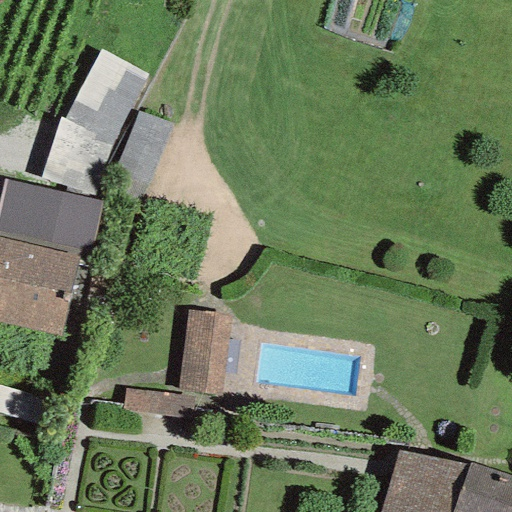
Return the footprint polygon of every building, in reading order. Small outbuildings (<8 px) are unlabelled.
[(153,79),(101,52),(59,127),(38,180),(99,195),(113,153),(153,79)] [(122,167),(150,177),(170,122),(142,112),(122,167)] [(101,202),(4,179),(0,195),(0,228),(91,249),(101,202)] [(0,321),(62,337),(79,260),(0,238),(0,321)] [(220,396),(229,315),(187,311),(177,391),(220,396)] [(190,420),(194,399),(125,389),(122,410),(190,420)] [(397,451),(379,511),(452,511),(467,464),(397,451)] [(511,511),(511,477),(467,464),(452,511),(511,511)]
